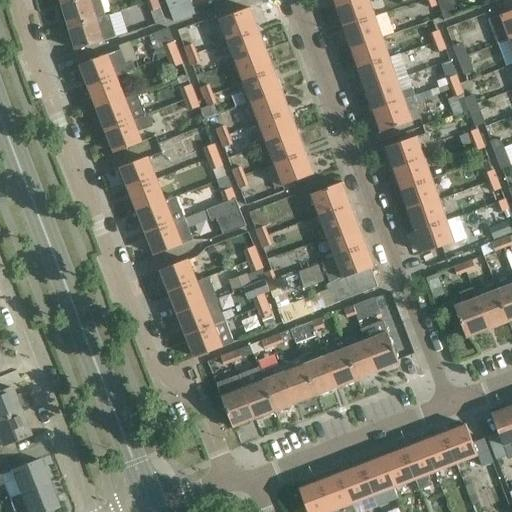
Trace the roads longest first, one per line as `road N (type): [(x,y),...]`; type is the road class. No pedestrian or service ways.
road 1 (residential): [(16,0),(154,371),(198,408),(226,485)]
road 2 (residential): [(448,401),(298,0)]
road 3 (tertiary): [(151,510),(0,117)]
road 4 (residential): [(86,511),(0,283)]
road 5 (residential): [(252,476),(448,401)]
